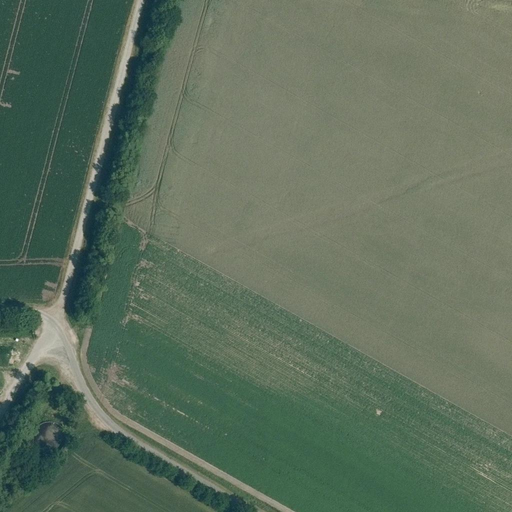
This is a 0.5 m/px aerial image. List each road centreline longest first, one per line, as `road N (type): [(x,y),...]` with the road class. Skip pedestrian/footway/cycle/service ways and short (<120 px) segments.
road 1 (track): [(141,0),(60,309),(0,415)]
road 2 (unclassified): [(116,434),(247,511)]
